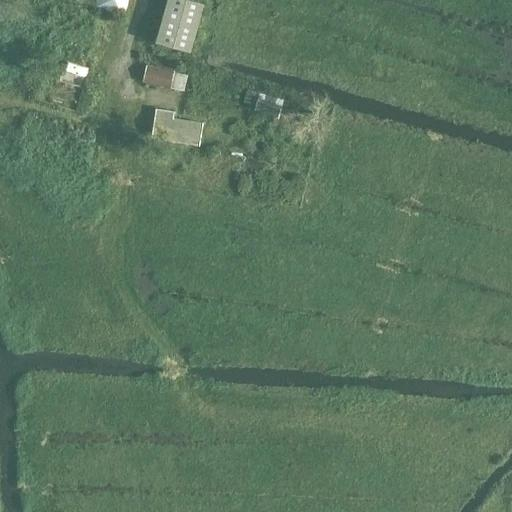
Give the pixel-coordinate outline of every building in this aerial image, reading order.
[(99,0),(98,10),(129,14),(130,0),(99,0)] [(191,52),(204,4),(190,0),(168,0),(156,42),(191,52)] [(186,99),(191,78),(148,68),(144,85),(165,89),(164,94),(186,99)] [(279,118),(283,100),(248,92),(245,104),(257,107),(256,112),(279,118)] [(199,147),(203,125),(156,117),(153,139),(199,147)]
